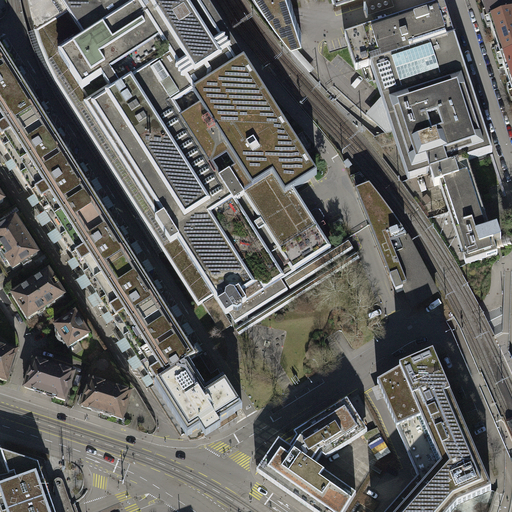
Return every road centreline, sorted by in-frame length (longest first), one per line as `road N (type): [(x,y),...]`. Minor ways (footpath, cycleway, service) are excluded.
road 1 (residential): [(187,476),(428,326),(447,338),(497,446)]
road 2 (residential): [(457,0),(511,162)]
